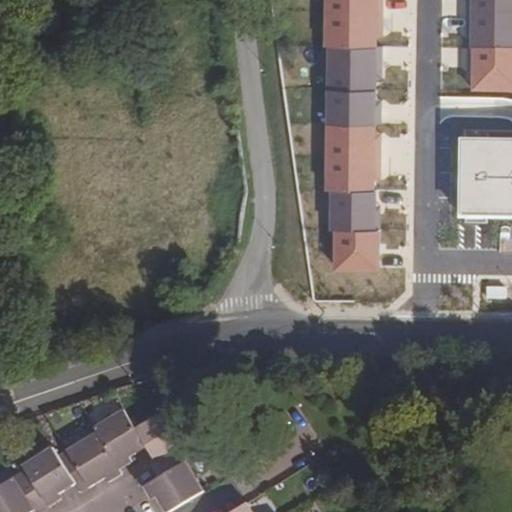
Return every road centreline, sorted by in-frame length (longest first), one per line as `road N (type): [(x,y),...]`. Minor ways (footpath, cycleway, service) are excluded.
road 1 (residential): [(243,343),(266,192),(241,0)]
road 2 (secondary): [(511,341),(243,343)]
road 3 (secondary): [(243,343),(145,357),(0,407)]
road 4 (residential): [(312,440),(197,511)]
